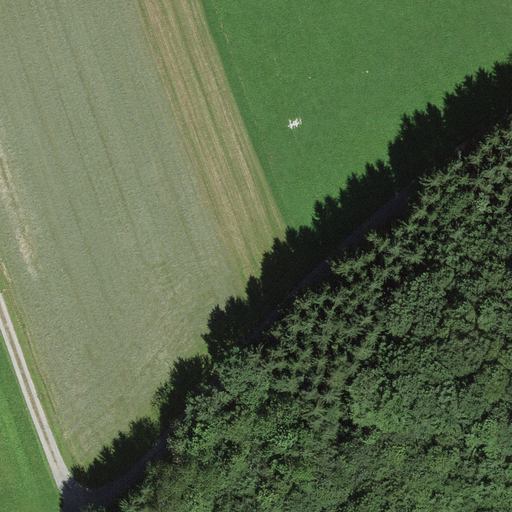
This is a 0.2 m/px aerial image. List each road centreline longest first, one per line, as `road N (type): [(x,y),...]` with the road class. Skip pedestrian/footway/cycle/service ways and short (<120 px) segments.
road 1 (track): [(84,511),(130,483),(330,258),(451,156),(511,117)]
road 2 (track): [(0,309),(74,511)]
